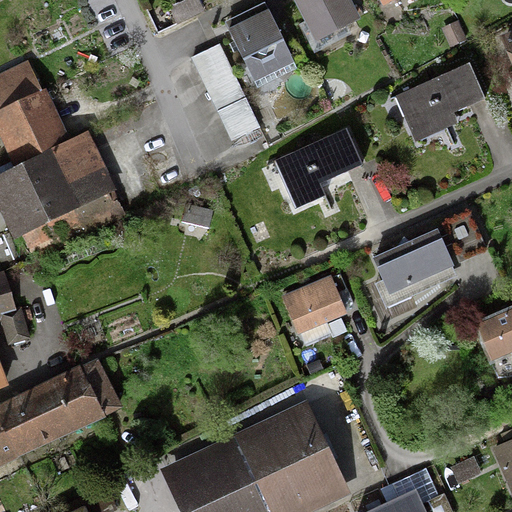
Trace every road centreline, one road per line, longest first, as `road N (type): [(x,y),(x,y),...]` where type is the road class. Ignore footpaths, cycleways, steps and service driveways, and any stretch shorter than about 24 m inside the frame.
road 1 (residential): [(123,0),(182,147)]
road 2 (residential): [(511,170),(380,229)]
